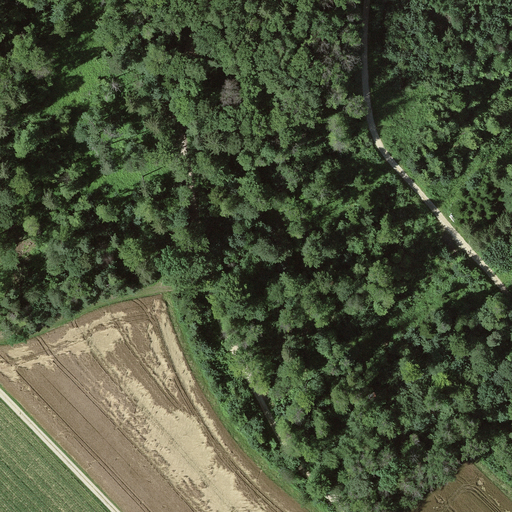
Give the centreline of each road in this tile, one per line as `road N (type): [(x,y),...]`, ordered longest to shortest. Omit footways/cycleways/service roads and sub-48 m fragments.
road 1 (track): [(370,0),(370,131),(511,317)]
road 2 (track): [(204,0),(183,127),(213,284)]
road 3 (track): [(213,284),(275,431),(337,511)]
road 4 (track): [(0,337),(42,327),(117,284),(213,284)]
road 5 (track): [(113,511),(0,392)]
